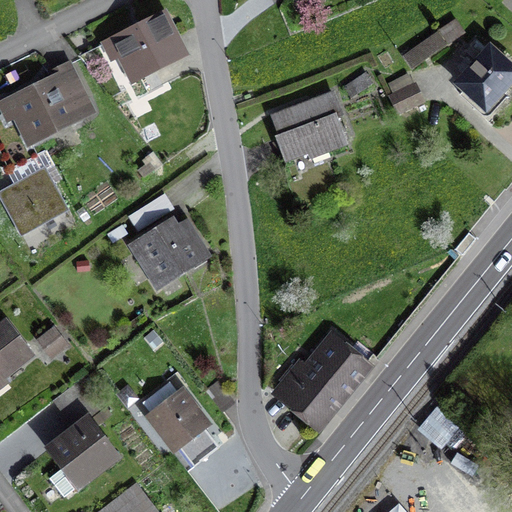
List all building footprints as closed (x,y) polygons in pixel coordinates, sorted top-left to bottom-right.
[(164,16),(114,40),(134,79),(183,54),(164,16)] [(437,33),(404,56),(412,68),(445,45),(437,33)] [(458,83),(486,109),(511,80),(511,67),(491,48),(458,83)] [(11,101),(31,141),(92,111),(68,64),(52,73),(54,79),(11,101)] [(415,85),(391,97),(399,113),(423,101),(415,85)] [(342,115),(334,94),(273,117),(281,136),(277,137),(286,159),(311,150),(310,147),(324,143),(327,150),(345,143),(336,118),(342,115)] [(40,172),(0,194),(22,234),(66,210),(45,170),(53,165),(45,151),(33,158),(40,172)] [(130,218),(143,240),(171,223),(178,219),(166,197),(130,218)] [(135,246),(159,284),(204,255),(186,225),(176,231),(171,223),(143,240),(135,246)] [(475,239),(468,233),(455,250),(462,255),(475,239)] [(7,323),(0,328),(0,383),(5,380),(2,376),(31,354),(7,323)] [(55,329),(38,341),(50,357),(67,344),(55,329)] [(277,391),(317,424),(365,365),(337,343),(312,373),(299,363),(277,391)] [(50,478),(64,497),(117,456),(89,420),(106,407),(84,378),(58,398),(79,426),(76,428),(75,426),(65,434),(66,436),(49,449),(63,467),(50,478)] [(233,401),(218,381),(206,390),(222,409),(233,401)] [(149,416),(173,448),(171,450),(187,471),(199,462),(200,463),(219,447),(204,427),(207,424),(182,391),(149,416)] [(156,511),(136,484),(99,511),(156,511)]
